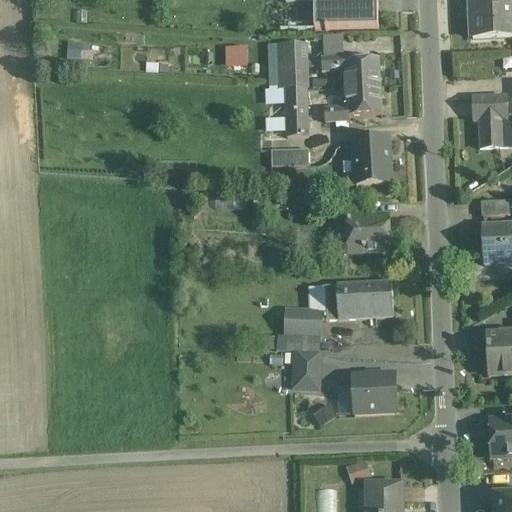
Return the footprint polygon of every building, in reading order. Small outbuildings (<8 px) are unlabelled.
[(511,0),(470,0),(473,42),(511,40),(511,0)] [(378,30),(378,4),(321,4),(314,4),(314,30),(325,30),(325,32),(328,32),(328,30),(378,30)] [(245,68),(246,47),(224,46),(224,68),(245,68)] [(305,46),(281,47),(282,88),(282,91),(284,91),(286,91),(307,91),(305,46)] [(281,47),(268,47),(269,89),(282,88),(281,47)] [(379,61),(346,63),(346,58),(321,59),(322,75),(344,73),(345,91),(379,89),(381,89),(379,61)] [(379,89),(345,91),(347,110),(324,111),(325,125),(349,124),(349,118),(380,117),(379,89)] [(308,139),(307,91),(286,91),(287,140),(308,139)] [(508,99),(471,100),(472,126),(478,125),(479,150),(511,148),(511,120),(509,121),(508,99)] [(387,141),(353,143),(356,187),(390,185),(387,141)] [(308,152),(271,153),(271,170),(309,169),(308,152)] [(287,214),(331,212),(330,196),(286,199),(287,214)] [(346,198),(333,197),(335,232),(347,231),(347,222),(346,198)] [(276,200),(254,198),(253,209),(275,211),(276,200)] [(369,200),(346,198),(347,222),(370,221),(369,200)] [(511,199),(480,201),(481,221),(511,219),(511,199)] [(370,221),(347,222),(347,231),(349,256),(390,254),(388,220),(370,221)] [(511,225),(480,227),(481,269),(511,267),(511,225)] [(391,286),(325,289),(326,323),(393,320),(391,286)] [(322,315),(286,313),(285,337),(321,339),(322,315)] [(511,335),(485,337),(487,381),(511,379),(511,335)] [(320,356),(296,355),(294,391),(318,392),(320,356)] [(395,377),(352,379),(354,417),(397,415),(395,377)] [(511,421),(490,423),(492,460),(511,459),(511,421)] [(365,462),(347,466),(351,484),(370,479),(365,462)] [(404,511),(404,486),(365,486),(365,511),(404,511)] [(511,511),(511,497),(495,498),(495,511),(511,511)]
